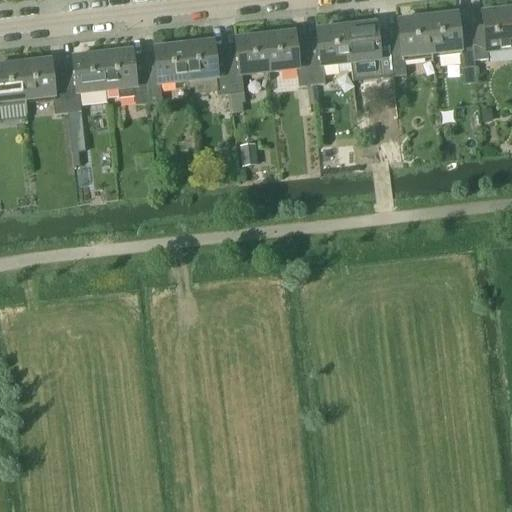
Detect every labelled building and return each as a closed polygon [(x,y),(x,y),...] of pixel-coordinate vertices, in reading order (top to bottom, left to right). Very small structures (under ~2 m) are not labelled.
[(487,56),(511,53),(511,39),(509,10),(482,13),(483,27),(470,28),(473,62),(487,60),(487,56)] [(470,28),(470,27),(459,29),(457,16),(427,19),(432,59),(460,56),(462,70),(474,69),(473,62),(470,28)] [(404,62),(432,59),(427,19),(398,23),(399,36),(388,37),(392,78),(406,76),(404,62)] [(380,79),(392,78),(388,37),(377,38),(375,25),(346,29),(350,69),(379,66),(380,79)] [(322,72),(350,69),(346,29),(316,32),(318,45),(307,46),(311,87),(324,86),(322,72)] [(311,87),(307,46),(296,48),(295,35),(265,38),(269,78),(297,75),(299,89),(311,87)] [(236,54),(225,55),(230,97),(234,96),(240,95),(242,95),(240,81),(269,78),(265,38),(234,42),(235,49),(236,54)] [(213,44),(183,47),(187,88),(188,91),(193,90),(193,96),(216,93),(217,98),(230,97),(225,55),(215,57),(213,44)] [(143,65),(148,106),(161,105),(159,91),(187,88),(183,47),(153,51),(155,64),(143,65)] [(137,107),(148,106),(143,65),(132,66),(131,53),(102,57),(106,99),(117,98),(117,99),(135,97),(136,106),(137,106),(137,107)] [(106,99),(102,57),(72,60),(74,73),(63,74),(68,115),(80,114),(78,100),(104,97),(105,99),(106,99)] [(68,115),(63,74),(51,76),(50,63),(21,66),(25,106),(53,103),(55,117),(68,115)] [(0,108),(25,106),(21,66),(0,68),(0,108)] [(489,111),(480,112),(482,124),(491,123),(489,111)] [(82,134),(80,114),(68,115),(69,135),(82,134)] [(241,170),(257,168),(255,147),(239,149),(241,170)] [(319,150),(320,164),(335,163),(334,149),(319,150)]
